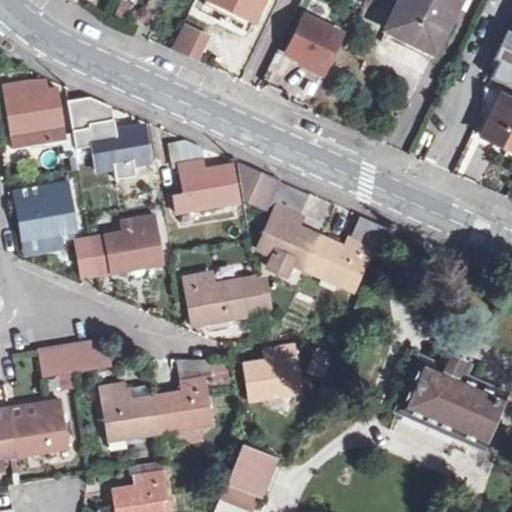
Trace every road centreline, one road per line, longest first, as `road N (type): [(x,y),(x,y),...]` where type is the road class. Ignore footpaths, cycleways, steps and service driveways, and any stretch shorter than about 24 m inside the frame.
road 1 (tertiary): [(511,248),(47,42),(0,1)]
road 2 (residential): [(0,306),(93,312),(173,350)]
